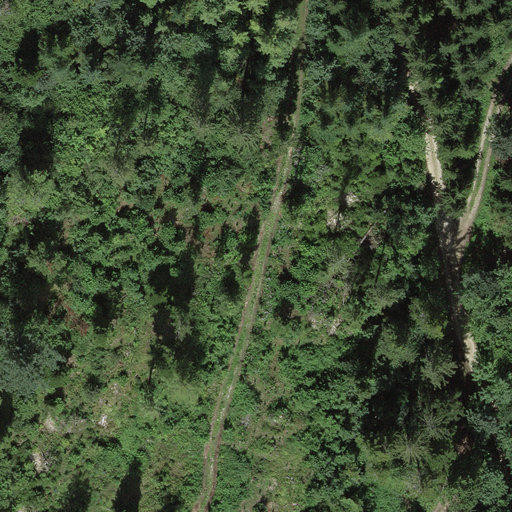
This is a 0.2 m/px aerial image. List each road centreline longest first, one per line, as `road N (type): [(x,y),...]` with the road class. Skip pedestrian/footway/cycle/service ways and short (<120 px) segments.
road 1 (track): [(374,0),(425,124),(454,269)]
road 2 (track): [(454,269),(470,359),(511,484)]
road 3 (track): [(454,269),(511,75)]
